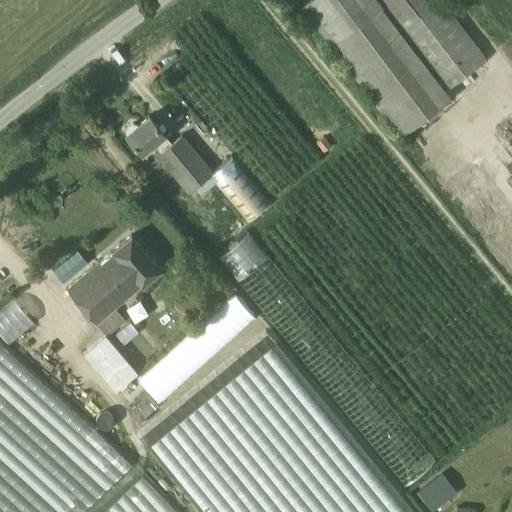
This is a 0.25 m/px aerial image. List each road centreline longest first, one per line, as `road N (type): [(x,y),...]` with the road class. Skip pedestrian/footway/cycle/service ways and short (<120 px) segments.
road 1 (unclassified): [(0,122),(161,0)]
road 2 (unknown): [(0,252),(101,390)]
